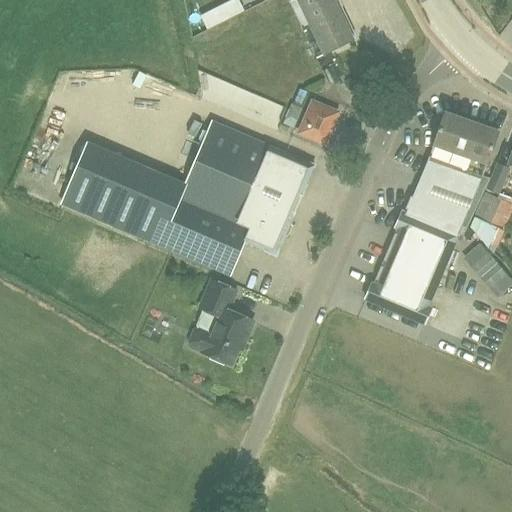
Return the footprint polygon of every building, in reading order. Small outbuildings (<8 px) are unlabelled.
[(237,0),(233,0),(215,9),(221,22),(243,11),(237,0)] [(292,0),(289,2),(316,58),(352,41),(332,0),(292,0)] [(336,115),(311,105),(301,130),(325,141),(336,115)] [(421,173),(404,214),(457,237),(458,235),(463,237),(469,223),(488,179),(481,176),(498,130),(483,125),(446,111),(421,173)] [(289,226),(314,166),(212,123),(180,199),(169,194),(149,241),(230,275),(243,243),(276,256),(284,236),(286,236),(290,227),(289,226)] [(287,134),(289,129),(280,125),(277,130),(287,134)] [(485,189),(487,189),(498,194),(499,195),(510,169),(497,163),(485,189)] [(511,204),(496,198),(498,194),(487,189),(485,192),(484,192),(468,226),(488,249),(493,238),(498,241),(503,231),(501,230),(511,205),(511,204)] [(366,293),(363,300),(367,302),(419,324),(424,326),(432,307),(427,305),(457,237),(404,214),(400,212),(393,229),(396,230),(373,285),(370,284),(366,293)] [(464,259),(497,296),(511,283),(511,281),(480,245),(464,259)] [(203,354),(204,352),(229,363),(241,335),(244,336),(251,321),(227,311),(235,291),(212,281),(200,308),(219,316),(212,332),(199,327),(193,329),(187,343),(190,348),(203,354)]
